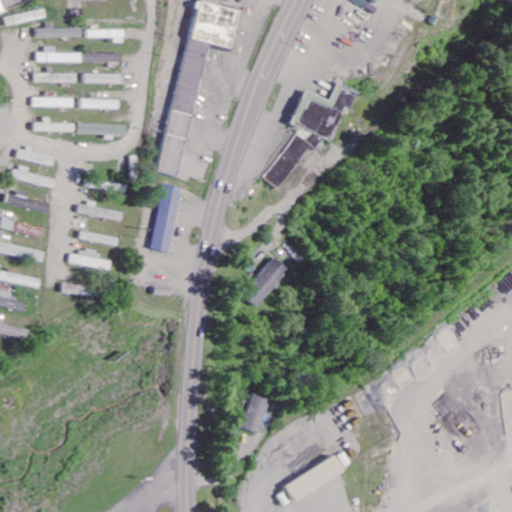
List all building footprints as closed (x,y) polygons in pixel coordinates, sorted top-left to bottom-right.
[(160,174),(179,178),(206,48),(230,53),(239,12),(220,8),(221,0),(202,0),(202,2),(198,1),(196,11),(194,10),(160,174)] [(45,19),(43,9),(4,19),(6,28),(45,19)] [(53,30),(53,24),(45,24),(45,29),(37,29),(37,39),(80,38),(80,29),(53,30)] [(86,40),(112,39),(112,44),(122,44),(122,31),(86,32),(86,40)] [(55,48),(44,48),(44,54),(38,54),(38,64),(80,65),(80,55),(55,54),(55,48)] [(84,63),(121,64),(121,55),(84,54),(84,63)] [(77,75),(35,75),(35,84),(77,85),(77,75)] [(85,86),(122,85),(122,75),(85,76),(85,86)] [(307,92),(287,124),(298,130),(266,181),(282,191),(311,145),(321,152),(327,142),(329,143),(358,97),(338,84),(326,103),(307,92)] [(74,100),(57,100),(57,93),(46,93),(46,99),(34,99),(34,108),(74,109),(74,100)] [(82,110),(119,111),(120,101),(82,100),(82,110)] [(75,133),(75,125),(52,125),(51,119),(45,119),(45,124),(36,124),(36,134),(75,133)] [(79,136),(126,137),(126,126),(79,125),(79,136)] [(55,166),(56,157),(25,154),(25,164),(55,166)] [(57,182),(30,174),(31,170),(19,166),(15,180),(55,191),(57,182)] [(126,187),(93,182),(92,189),(125,194),(126,187)] [(151,251),(169,254),(181,189),(163,186),(151,251)] [(49,213),(51,204),(10,196),(8,206),(49,213)] [(79,206),(78,217),(121,221),(122,213),(95,210),(95,203),(87,203),(87,207),(79,206)] [(1,229),(42,240),(45,231),(4,220),(1,229)] [(117,240),(81,232),(79,241),(115,248),(117,240)] [(44,254),(0,242),(0,253),(41,265),(44,254)] [(69,256),(68,266),(108,271),(109,263),(97,261),(98,253),(79,251),(78,257),(69,256)] [(291,273),(277,260),(243,296),(257,309),(291,273)] [(39,281),(0,272),(0,281),(37,290),(39,281)] [(11,294),(0,291),(0,307),(21,313),(23,304),(9,301),(11,294)] [(0,335),(24,341),(26,332),(0,326),(0,335)] [(267,398),(249,394),(241,430),(259,434),(267,398)] [(283,486),(292,500),(342,472),(334,457),(283,486)]
